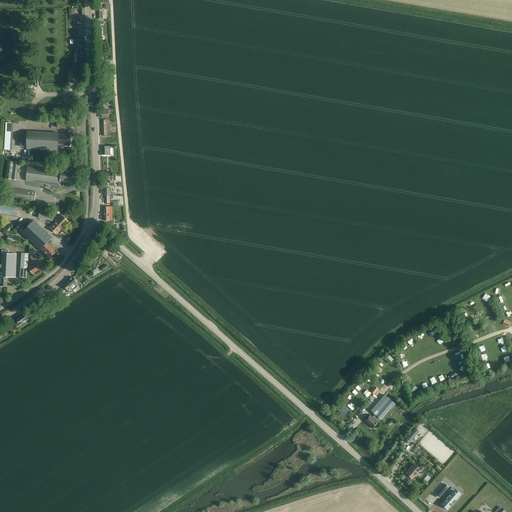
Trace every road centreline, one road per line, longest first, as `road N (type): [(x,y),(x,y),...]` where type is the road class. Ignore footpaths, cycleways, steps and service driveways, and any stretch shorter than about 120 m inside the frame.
road 1 (unclassified): [(418,511),(142,265),(89,228)]
road 2 (track): [(110,0),(129,231),(148,254),(142,265)]
road 3 (residential): [(89,228),(84,95),(92,95)]
road 4 (secondary): [(89,228),(96,186),(92,95)]
road 5 (secondary): [(0,321),(55,283),(89,228)]
road 6 (residential): [(0,309),(46,279),(89,228)]
